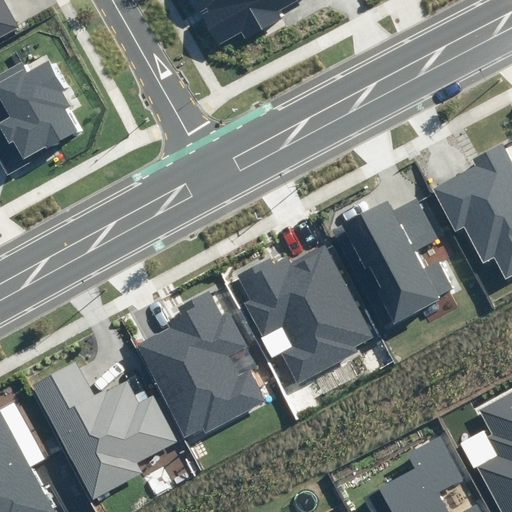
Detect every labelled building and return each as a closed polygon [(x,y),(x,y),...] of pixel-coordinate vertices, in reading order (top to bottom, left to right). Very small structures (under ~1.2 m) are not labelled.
[(0,0),(0,38),(23,26),(7,0),(0,0)] [(190,0),(218,47),(240,34),(245,42),(281,21),(275,12),(295,0),(190,0)] [(0,71),(0,76),(43,155),(84,133),(69,107),(74,104),(49,58),(28,70),(22,59),(0,71)] [(43,155),(0,76),(0,163),(6,175),(43,155)] [(473,159),(476,165),(433,189),(456,231),(464,227),(484,262),(494,257),(506,279),(511,275),(511,160),(503,143),(473,159)] [(387,201),(333,230),(385,328),(440,299),(438,297),(456,288),(441,261),(425,269),(414,248),(436,236),(416,200),(393,212),(387,201)] [(323,244),(290,261),(288,256),(271,264),(267,257),(237,273),(250,298),(244,301),(263,337),(284,326),(294,347),(282,353),(298,384),(356,355),(353,349),(372,339),(323,244)] [(166,323),(168,328),(135,344),(183,439),(203,429),(206,435),(270,403),(252,369),(237,377),(225,355),(244,346),(228,315),(222,318),(209,292),(179,307),(182,314),(166,323)] [(75,363),(34,385),(94,499),(143,473),(138,463),(179,442),(154,396),(139,403),(128,380),(93,398),(75,363)] [(511,511),(511,392),(480,410),(493,434),(488,436),(500,457),(479,468),(503,511),(511,511)] [(55,511),(56,511),(0,412),(0,511),(55,511)] [(484,511),(478,500),(456,511),(451,511),(441,492),(464,480),(441,437),(410,454),(417,468),(363,497),(371,511),(484,511)]
